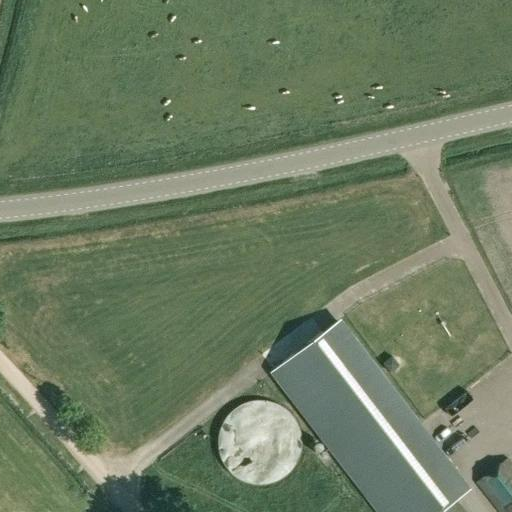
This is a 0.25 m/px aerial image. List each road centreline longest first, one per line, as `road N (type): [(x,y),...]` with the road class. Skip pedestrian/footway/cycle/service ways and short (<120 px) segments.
road 1 (tertiary): [(0,210),(205,180),(511,115)]
road 2 (track): [(135,511),(0,358)]
